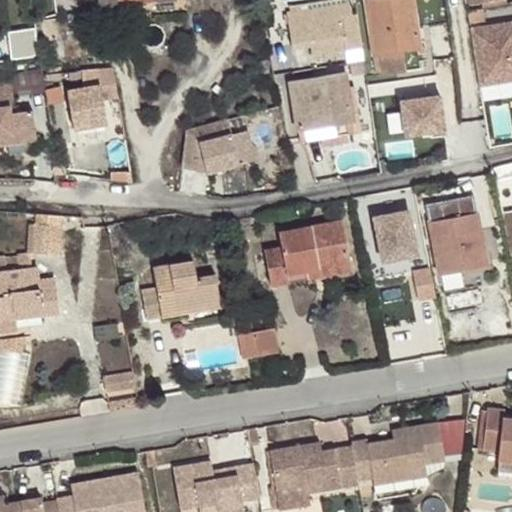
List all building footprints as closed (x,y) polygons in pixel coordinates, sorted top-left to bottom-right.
[(89,0),(92,21),(105,20),(104,4),(153,0),(89,0)] [(363,0),(373,69),(383,67),(380,53),(421,47),(413,0),(363,0)] [(463,0),(465,10),(506,3),(505,0),(463,0)] [(310,56),(361,47),(356,14),(350,16),(348,3),(293,12),(289,13),(287,14),(285,15),(285,18),(290,42),(304,40),(305,51),(310,51),(310,56)] [(51,18),(41,21),(45,41),(54,39),(51,18)] [(511,20),(469,28),(478,86),(511,80),(511,20)] [(68,74),(71,86),(99,79),(97,68),(68,74)] [(298,142),(304,140),(319,138),(320,144),(320,146),(332,144),(332,142),(331,135),(346,133),(360,131),(353,86),(346,87),(344,72),(289,83),(298,142)] [(0,133),(13,132),(14,141),(37,138),(33,110),(10,113),(9,106),(11,105),(13,103),(14,101),(14,97),(13,81),(0,82),(0,133)] [(97,82),(66,88),(74,128),(104,122),(97,82)] [(446,131),(444,92),(402,95),(405,134),(446,131)] [(203,123),(186,128),(180,165),(206,170),(239,160),(231,131),(207,137),(203,123)] [(484,126),(488,151),(489,151),(502,148),(498,124),(484,126)] [(245,127),(231,131),(239,160),(253,156),(245,127)] [(13,132),(0,133),(0,142),(14,141),(13,132)] [(348,139),(346,133),(331,135),(332,142),(348,139)] [(319,138),(304,140),(305,146),(320,144),(319,138)] [(511,162),(492,167),(495,181),(511,176),(511,162)] [(425,205),(437,274),(478,267),(487,265),(473,195),(425,205)] [(406,209),(373,215),(382,259),(415,252),(406,209)] [(511,209),(501,212),(508,246),(511,244),(511,209)] [(59,253),(62,217),(34,214),(34,225),(29,224),(27,251),(59,253)] [(270,286),(306,279),(305,271),(350,263),(341,220),(278,232),(281,247),(263,250),(270,286)] [(0,257),(0,270),(31,266),(29,254),(0,257)] [(146,319),(178,313),(177,307),(219,300),(214,274),(196,278),(193,260),(152,267),(156,287),(141,289),(146,319)] [(305,271),(306,279),(351,271),(350,263),(305,271)] [(0,332),(18,330),(17,326),(41,323),(40,317),(59,315),(54,278),(38,280),(36,266),(31,266),(0,270),(0,332)] [(434,266),(417,267),(420,296),(436,294),(434,266)] [(478,267),(437,274),(439,284),(481,277),(478,267)] [(177,307),(178,313),(220,306),(219,300),(177,307)] [(252,332),(256,356),(278,352),(274,328),(252,332)] [(244,358),(256,356),(252,332),(239,334),(244,358)] [(17,338),(0,339),(0,348),(20,346),(17,338)] [(105,391),(134,386),(132,372),(103,377),(105,391)] [(487,408),(487,411),(483,450),(498,452),(497,460),(499,461),(498,470),(511,471),(511,417),(504,417),(505,410),(487,408)] [(483,450),(487,411),(481,410),(475,450),(483,450)] [(366,439),(351,442),(351,445),(357,481),(373,478),(374,486),(411,479),(408,461),(424,459),(425,464),(444,460),(437,422),(390,430),(392,438),(366,443),(366,439)] [(319,441),(298,445),(300,454),(321,450),(319,441)] [(307,493),(358,485),(357,481),(351,445),(321,450),(300,454),(298,445),(268,450),(275,489),(305,484),(307,493)] [(427,476),(425,464),(424,459),(408,461),(411,479),(427,476)] [(258,498),(252,463),(235,465),(237,474),(213,478),(211,470),(210,460),(172,467),(180,509),(217,502),(218,511),(243,511),(242,501),(258,498)] [(237,474),(235,465),(211,470),(213,478),(237,474)] [(72,494),(55,497),(56,499),(58,511),(145,511),(137,471),(78,481),(80,493),(72,494)] [(70,483),(72,494),(80,493),(78,481),(70,483)] [(58,511),(56,499),(41,502),(40,497),(6,503),(4,495),(0,495),(0,511),(58,511)]
